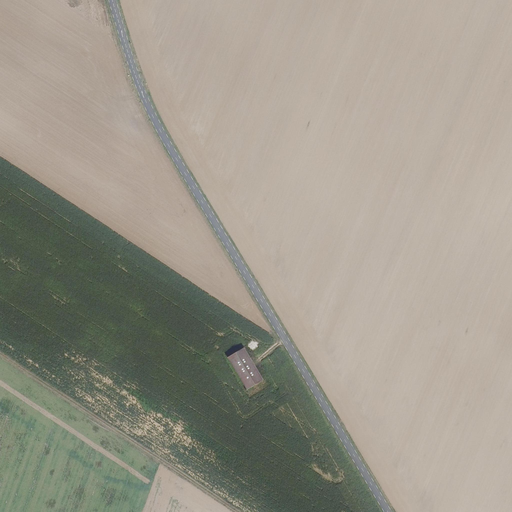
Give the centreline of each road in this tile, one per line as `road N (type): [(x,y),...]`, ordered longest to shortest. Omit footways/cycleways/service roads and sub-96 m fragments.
road 1 (secondary): [(112,0),(160,131),(388,511)]
road 2 (track): [(0,352),(238,511)]
